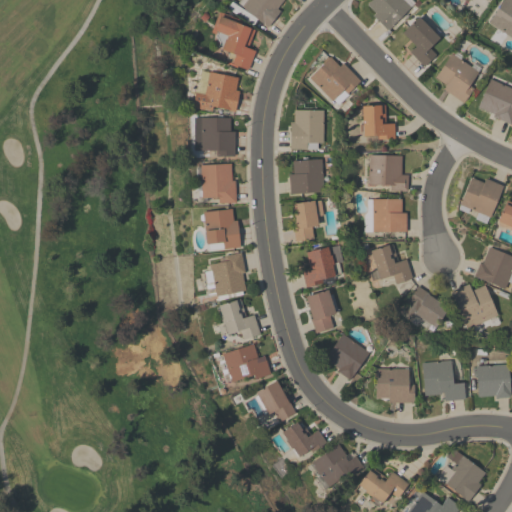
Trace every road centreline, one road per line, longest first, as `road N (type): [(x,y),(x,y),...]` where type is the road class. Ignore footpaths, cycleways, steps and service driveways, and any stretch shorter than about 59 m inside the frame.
road 1 (residential): [(330,0),(286,50),(261,153),(268,247),(307,387),(348,421),(399,437),(484,425),(511,431)]
road 2 (residential): [(321,9),(457,136),(511,160)]
road 3 (residential): [(457,136),(431,192),(440,255)]
